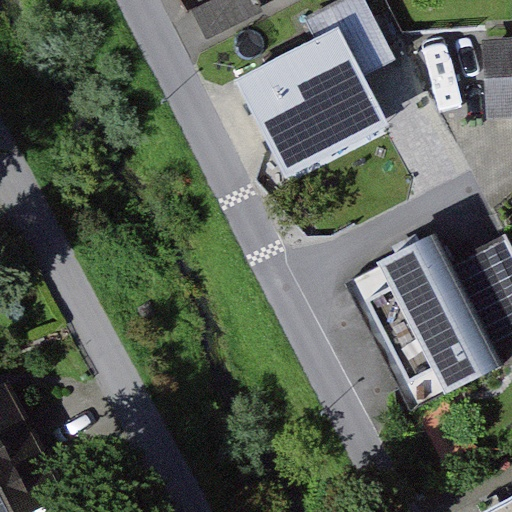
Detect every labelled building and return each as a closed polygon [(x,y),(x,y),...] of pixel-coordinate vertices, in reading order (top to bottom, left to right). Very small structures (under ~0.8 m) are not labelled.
[(192,0),(211,28),(254,0),(192,0)] [(440,112),(379,8),(255,81),(316,184),(440,112)] [(511,40),(494,42),(501,120),(511,119),(511,40)] [(450,245),(378,284),(443,407),(511,370),(511,246),(464,272),(450,245)] [(0,511),(48,511),(70,501),(14,394),(0,401),(0,511)]
